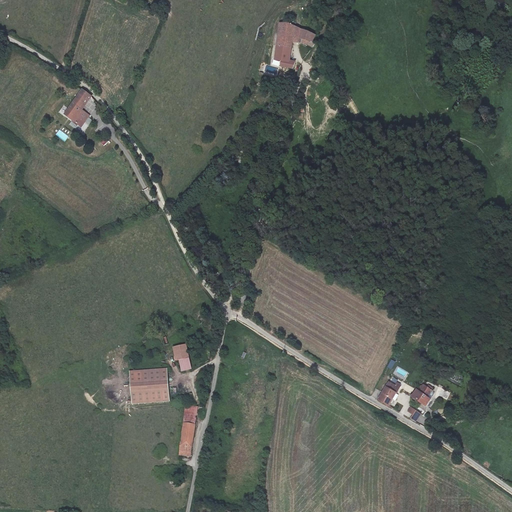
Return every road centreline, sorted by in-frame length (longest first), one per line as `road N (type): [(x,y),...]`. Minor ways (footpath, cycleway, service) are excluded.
road 1 (unclassified): [(227,310),(181,246),(144,161),(93,92),(0,35)]
road 2 (unclassified): [(511,490),(227,310)]
road 3 (track): [(342,0),(304,66),(227,310)]
road 4 (unclassified): [(227,310),(187,511)]
